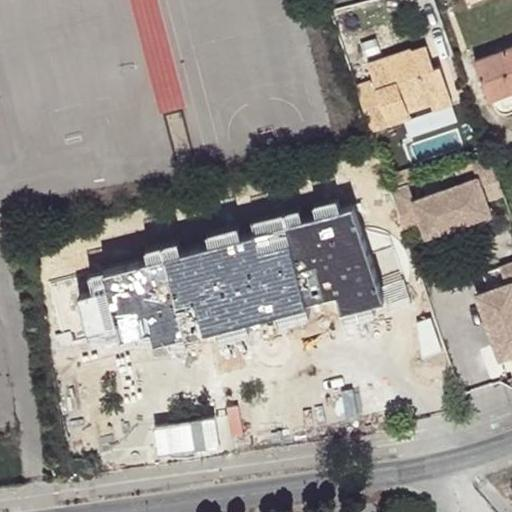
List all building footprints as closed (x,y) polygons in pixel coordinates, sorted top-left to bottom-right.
[(511,47),(476,61),(491,100),(511,91),(511,47)] [(357,88),(373,136),(391,130),(388,122),(410,115),(408,107),(430,100),(433,107),(454,99),(445,69),(438,71),(430,49),(414,55),(413,52),(370,67),(375,82),(357,88)] [(457,107),(454,99),(433,107),(430,100),(408,107),(410,115),(388,122),(391,130),(457,107)] [(480,181),(448,192),(460,227),(493,215),(482,186),(499,180),(490,155),(473,161),(480,181)] [(460,227),(448,192),(417,204),(410,186),(391,193),(401,218),(417,212),(428,239),(460,227)] [(316,216),(341,210),(337,200),(313,205),(316,216)] [(149,260),(105,272),(109,289),(88,293),(80,295),(95,349),(123,342),(126,354),(141,349),(155,344),(158,356),(172,353),(189,348),(219,340),(251,331),(280,323),(310,315),(307,305),(332,298),(338,316),(368,306),(380,302),(363,244),(353,207),(341,210),(316,216),(301,220),(254,233),(241,236),(210,244),(180,252),(149,260)] [(254,233),(301,220),(299,208),(252,221),(254,233)] [(210,244),(241,236),(238,224),(208,233),(210,244)] [(149,260),(180,252),(179,240),(146,249),(149,260)] [(511,261),(511,242),(494,249),(500,265),(470,275),(482,308),(511,297),(511,277),(507,263),(511,261)] [(109,289),(105,272),(84,278),(88,293),(109,289)] [(511,297),(482,308),(494,340),(511,333),(511,297)] [(370,316),(368,306),(338,316),(341,324),(370,316)] [(312,325),(310,315),(280,323),(283,334),(312,325)] [(254,341),(251,331),(219,340),(221,352),(254,341)] [(123,342),(95,349),(96,356),(116,357),(126,354),(123,342)] [(155,344),(141,349),(142,354),(158,356),(155,344)] [(191,357),(189,348),(172,353),(174,359),(191,357)]
